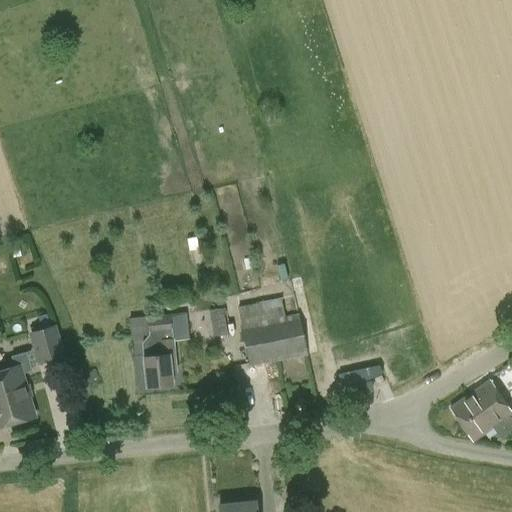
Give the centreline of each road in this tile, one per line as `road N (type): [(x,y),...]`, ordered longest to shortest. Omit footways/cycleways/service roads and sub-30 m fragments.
road 1 (unclassified): [(0,468),(382,421)]
road 2 (unclassified): [(382,421),(511,343)]
road 3 (unclassified): [(511,458),(422,439),(382,421)]
